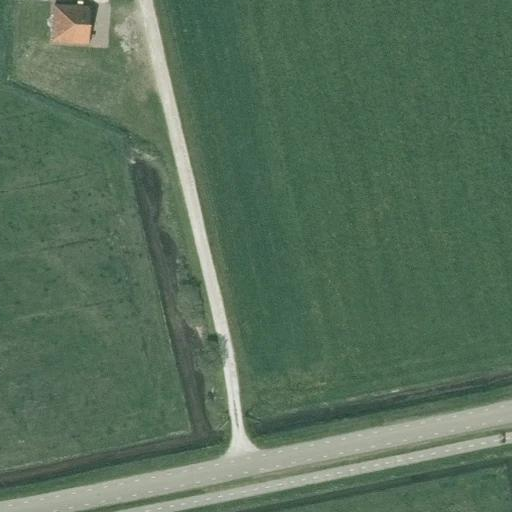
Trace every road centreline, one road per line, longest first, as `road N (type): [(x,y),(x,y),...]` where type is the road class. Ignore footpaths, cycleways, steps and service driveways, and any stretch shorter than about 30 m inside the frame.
road 1 (tertiary): [(17,511),(511,413)]
road 2 (track): [(248,465),(147,0)]
